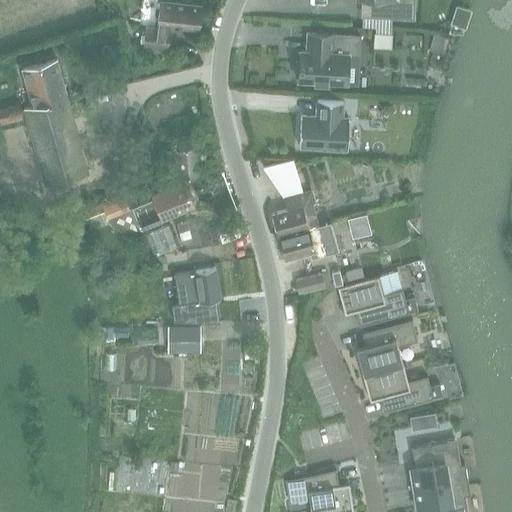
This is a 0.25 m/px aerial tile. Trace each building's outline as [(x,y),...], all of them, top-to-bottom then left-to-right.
[(201,6),(160,0),(157,34),(148,33),(146,49),(166,50),(170,24),(199,28),(201,6)] [(384,0),(384,15),(413,16),(413,0),(384,0)] [(359,34),(307,31),(306,49),(299,49),(299,60),(296,60),(295,74),(298,75),(298,78),(346,81),(348,54),(358,54),(359,34)] [(375,32),(374,50),(390,51),(391,33),(375,32)] [(45,182),(88,171),(57,58),(22,67),(32,105),(24,107),(45,182)] [(316,115),(300,114),(299,145),(347,148),(348,117),(341,116),(342,100),(317,98),(316,115)] [(0,121),(22,116),(18,103),(0,107),(0,121)] [(171,176),(198,172),(195,144),(161,149),(162,164),(170,163),(171,176)] [(268,173),(277,192),(300,180),(292,162),(268,173)] [(140,228),(193,207),(184,182),(153,193),(155,198),(132,206),(131,204),(128,205),(124,194),(102,202),(94,206),(83,211),(90,228),(109,221),(108,218),(118,215),(121,219),(123,220),(126,221),(129,222),(130,221),(133,221),(137,219),(140,228)] [(308,225),(302,204),(314,200),(310,187),(283,195),(287,207),(271,211),(278,234),(308,225)] [(131,191),(124,194),(128,205),(131,204),(136,202),(131,191)] [(334,253),(324,221),(308,225),(278,234),(285,256),(290,255),(290,257),(310,252),(313,260),(334,253)] [(113,258),(135,258),(135,243),(113,243),(113,258)] [(165,253),(152,255),(154,271),(158,270),(167,269),(165,253)] [(407,283),(416,283),(417,298),(427,297),(423,255),(405,256),(407,283)] [(179,302),(171,303),(174,320),(186,321),(210,321),(218,321),(215,298),(219,298),(214,266),(195,269),(175,272),(179,302)] [(338,267),(331,269),(334,280),(341,278),(338,267)] [(154,271),(142,272),(144,285),(160,283),(158,270),(154,271)] [(320,272),(295,278),(299,291),(320,285),(323,284),(320,272)] [(377,274),(337,285),(344,311),(354,309),(359,324),(408,311),(418,308),(414,295),(404,297),(402,287),(382,292),(377,274)] [(356,346),(362,372),(403,362),(398,344),(417,339),(411,317),(362,331),(365,343),(356,346)] [(168,350),(199,350),(199,325),(168,325),(168,350)] [(423,332),(427,348),(445,343),(441,327),(423,332)] [(258,343),(244,343),(244,357),(258,357),(258,343)] [(403,362),(362,372),(369,398),(379,396),(383,409),(432,396),(442,393),(439,382),(429,384),(427,374),(407,379),(403,362)] [(433,412),(425,414),(427,426),(435,424),(433,412)] [(408,471),(411,487),(464,478),(462,462),(455,463),(451,438),(410,445),(414,470),(408,471)] [(335,467),(286,480),(289,501),(309,498),(310,511),(327,511),(352,508),(348,482),(338,483),(335,467)] [(171,474),(173,494),(187,492),(185,473),(171,474)] [(420,501),(421,511),(463,511),(460,495),(467,494),(464,478),(411,487),(413,502),(420,501)]
